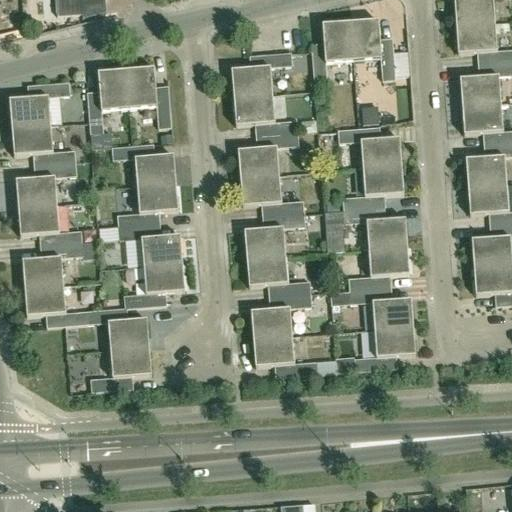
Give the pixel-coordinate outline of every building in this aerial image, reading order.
[(56,0),(58,20),(83,19),(82,5),(106,3),(105,0),(56,0)] [(479,0),(480,0),(455,2),(457,30),(496,27),(493,0),(479,0)] [(351,26),(354,64),(381,62),(383,84),(396,83),(393,48),(381,49),(379,23),(351,26)] [(312,54),(315,89),(328,88),(327,66),(354,64),(351,26),(323,28),(325,53),(312,54)] [(18,27),(0,29),(0,36),(1,40),(20,37),(18,27)] [(485,68),(511,66),(511,53),(498,54),(496,27),(457,30),(459,57),(484,55),(485,68)] [(232,75),(234,102),(273,99),(270,71),(292,69),(291,57),(256,60),(258,72),(232,75)] [(460,82),(462,110),(502,107),(500,79),(511,78),(511,66),(485,68),(486,80),(460,82)] [(155,73),(127,75),(130,113),(157,111),(159,133),(172,132),(169,96),(157,97),(155,73)] [(103,115),(130,113),(127,75),(100,77),(102,102),(89,103),(92,138),(104,137),(103,115)] [(11,104),(13,132),(51,129),(49,101),(71,99),(70,87),(35,90),(36,103),(11,104)] [(275,126),(273,99),(234,102),(237,130),(262,127),(263,140),(298,137),(297,124),(275,126)] [(511,134),(504,135),(502,107),(462,110),(464,138),(489,136),(490,149),(511,146),(511,134)] [(53,156),(51,129),(13,132),(15,160),(40,158),(41,170),(76,167),(75,155),(53,156)] [(375,144),(374,131),(339,134),(340,146),(361,145),(363,172),(402,170),(400,142),(375,144)] [(239,155),(241,182),(279,179),(277,151),(299,149),(298,137),(263,140),(264,153),(239,155)] [(467,163),(469,191),(507,188),(505,160),(511,159),(511,146),(490,149),(491,161),(467,163)] [(114,164),(123,164),(125,192),(138,191),(138,190),(176,187),(174,159),(149,161),(148,149),(113,152),(114,164)] [(19,212),(58,209),(55,182),(77,180),(76,167),(41,170),(42,183),(17,185),(19,212)] [(402,170),(363,172),(365,200),(343,202),(344,214),(380,212),(379,199),(404,197),(402,170)] [(281,207),(279,179),(241,182),(243,210),(268,208),(269,221),(305,218),(304,205),(281,207)] [(178,214),(176,187),(138,190),(138,191),(140,218),(118,219),(119,232),(155,229),(154,216),(178,214)] [(496,229),(511,227),(511,215),(509,216),(507,188),(469,191),(471,219),(496,217),(496,229)] [(47,250),(83,248),(82,235),(60,237),(58,209),(19,212),(21,240),(46,238),(47,250)] [(380,212),(344,214),(346,228),(367,226),(369,253),(408,250),(406,223),(381,224),(380,212)] [(247,263),(286,260),(284,232),(306,231),(305,218),(269,221),(270,233),(245,234),(247,263)] [(474,271),(511,268),(511,256),(511,241),(511,227),(496,229),(497,242),(472,244),(474,271)] [(155,229),(119,232),(120,244),(142,243),(144,270),(183,268),(181,240),(156,242),(155,229)] [(24,265),(26,292),(64,290),(62,262),(84,260),(83,248),(47,250),(48,263),(24,265)] [(410,279),(408,250),(369,253),(372,281),(349,283),(350,295),(386,292),(385,281),(410,279)] [(275,301),(311,298),(310,286),(288,288),(286,260),(247,263),(250,290),(274,288),(275,301)] [(185,295),(183,268),(144,270),(146,298),(125,299),(126,312),(161,310),(160,297),(185,295)] [(511,308),(511,268),(474,271),(476,300),(501,298),(502,310),(511,308)] [(65,330),(89,328),(88,315),(66,317),(64,290),(26,292),(28,320),(53,318),(54,331),(65,330)] [(373,307),(375,334),(414,331),(411,304),(387,305),(386,292),(350,295),(351,309),(373,307)] [(252,316),(254,343),(292,340),(290,313),(312,311),(311,298),(275,301),(276,314),(252,316)] [(106,314),(88,315),(89,328),(109,327),(111,354),(150,351),(148,323),(123,325),(122,313),(106,314)] [(378,362),(355,364),(356,376),(392,373),(391,362),(416,360),(414,331),(375,334),(378,362)] [(295,368),(292,340),(254,343),(256,371),(282,369),(283,382),(318,379),(317,366),(295,368)] [(150,351),(111,354),(113,382),(91,383),(92,396),(128,393),(127,381),(152,379),(150,351)]
